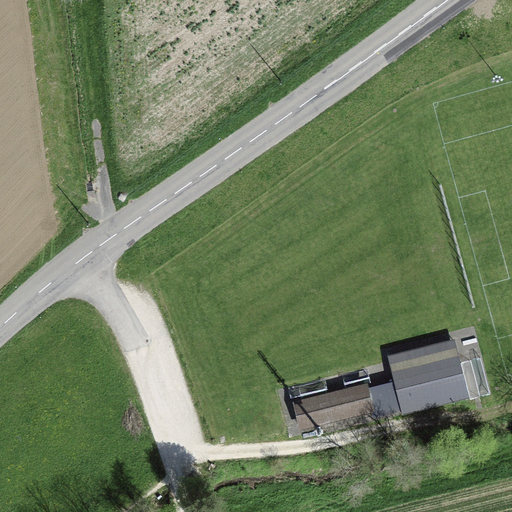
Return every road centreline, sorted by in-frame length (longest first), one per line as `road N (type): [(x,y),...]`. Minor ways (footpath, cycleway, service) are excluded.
road 1 (tertiary): [(81,259),(441,0)]
road 2 (track): [(173,475),(221,455),(361,440),(511,410)]
road 3 (residential): [(186,511),(126,334),(81,259)]
